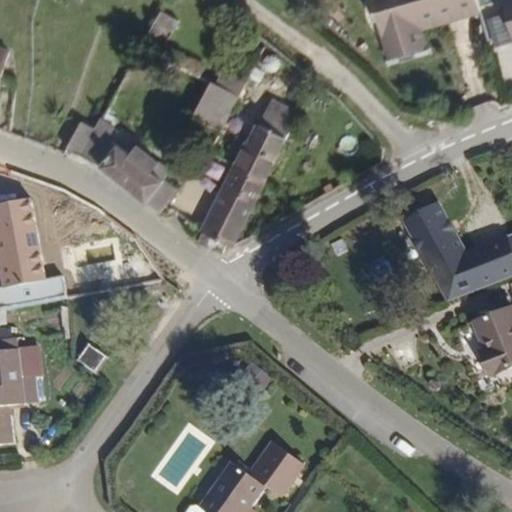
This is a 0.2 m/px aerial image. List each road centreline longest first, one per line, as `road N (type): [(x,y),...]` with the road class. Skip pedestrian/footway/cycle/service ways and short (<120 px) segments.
road 1 (residential): [(217,279),(348,384),(511,495)]
road 2 (residential): [(217,279),(415,165),(511,126)]
road 3 (residential): [(217,279),(58,490)]
road 4 (residential): [(217,279),(42,165),(0,148)]
road 5 (track): [(232,0),(345,89),(415,165)]
